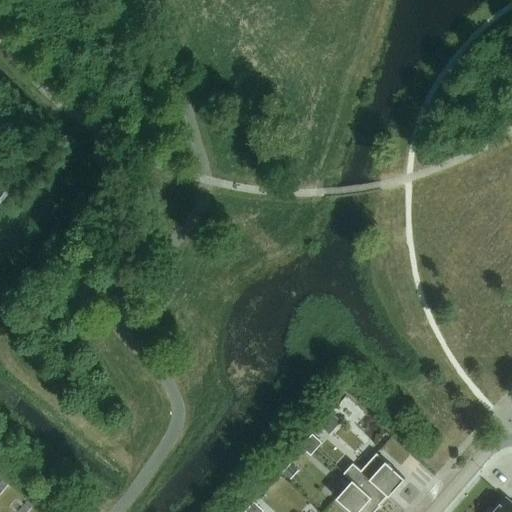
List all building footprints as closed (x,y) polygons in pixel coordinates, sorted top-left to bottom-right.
[(329,431),(338,421),(331,414),(321,425),(329,431)] [(313,433),(307,439),(318,449),(324,442),(313,433)] [(312,455),(318,449),(307,439),(302,446),(312,455)] [(349,468),(384,500),(388,495),(389,496),(406,478),(377,452),(362,469),(354,462),(349,468)] [(291,477),(297,470),(292,465),(285,472),(291,477)] [(381,504),(384,500),(349,468),(344,473),(353,480),(337,498),(353,511),(375,511),(382,505),(381,504)] [(511,511),(511,502),(507,498),(494,511),(511,511)] [(255,501),(249,508),(253,511),(263,511),(265,510),(255,501)]
